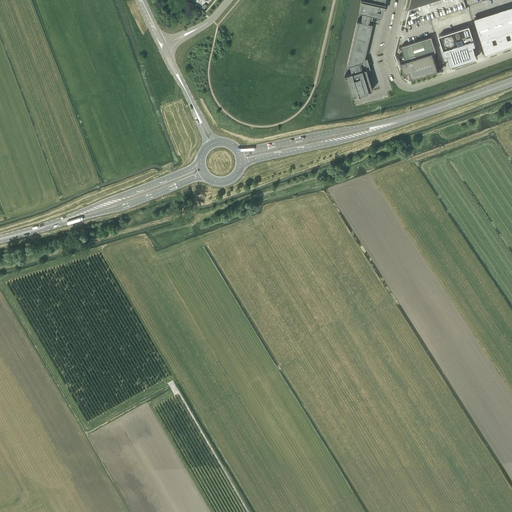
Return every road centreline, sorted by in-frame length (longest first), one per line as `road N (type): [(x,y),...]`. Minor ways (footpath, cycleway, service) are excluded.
road 1 (unclassified): [(398,0),(386,51),(398,87),(511,54)]
road 2 (primary): [(265,158),(434,109)]
road 3 (primary): [(434,109),(271,145)]
road 4 (primary): [(54,223),(173,187)]
road 5 (primary): [(168,177),(54,223)]
